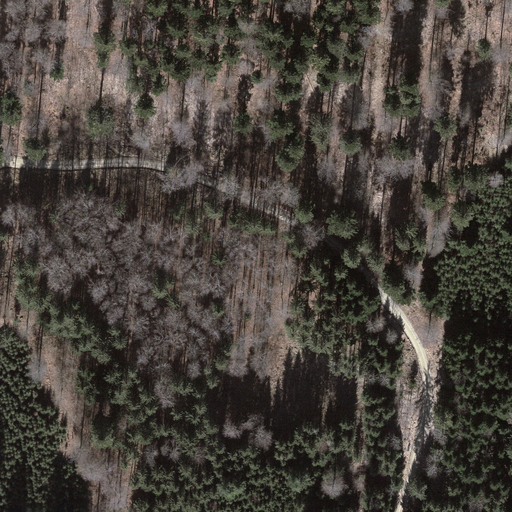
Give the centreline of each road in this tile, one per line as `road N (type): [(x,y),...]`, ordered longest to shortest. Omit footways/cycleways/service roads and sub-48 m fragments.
road 1 (track): [(0,154),(212,179),(315,222),(393,300),(422,358),(423,430),(399,511)]
road 2 (track): [(103,511),(0,248)]
